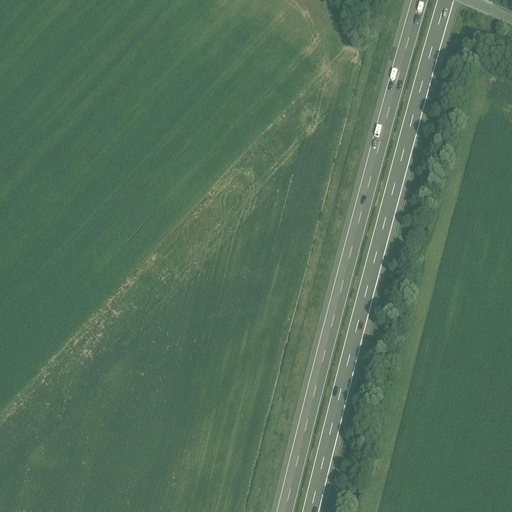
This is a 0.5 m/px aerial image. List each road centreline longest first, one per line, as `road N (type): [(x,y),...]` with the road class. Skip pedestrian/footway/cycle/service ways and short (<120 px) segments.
road 1 (motorway): [(316,511),(451,0)]
road 2 (motorway): [(413,0),(279,511)]
